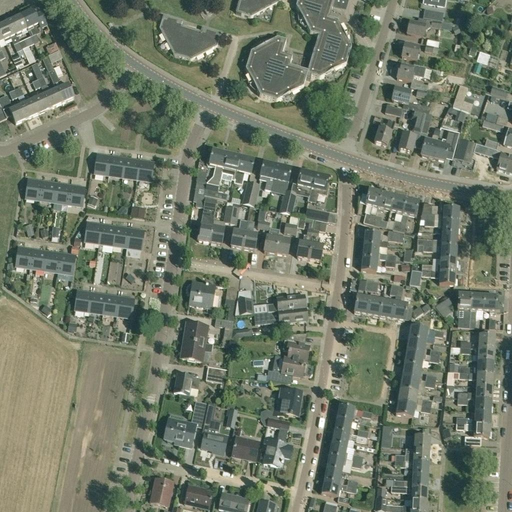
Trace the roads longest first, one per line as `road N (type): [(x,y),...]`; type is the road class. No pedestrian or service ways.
road 1 (residential): [(302,501),(338,291)]
road 2 (residential): [(134,458),(173,261)]
road 3 (residential): [(134,458),(302,501)]
road 4 (residential): [(338,291),(173,261)]
road 5 (secondary): [(511,195),(347,160)]
road 6 (residential): [(0,149),(99,107),(132,62)]
road 7 (residential): [(173,261),(185,169),(209,104)]
road 8 (secondary): [(347,160),(209,104)]
road 9 (residential): [(338,291),(347,160)]
